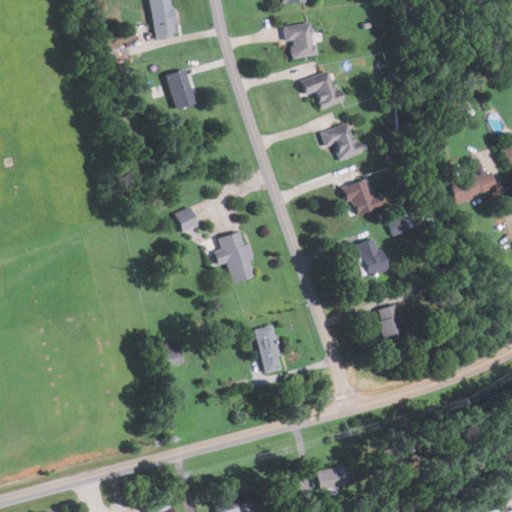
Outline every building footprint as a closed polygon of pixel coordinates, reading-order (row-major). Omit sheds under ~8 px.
[(174,34),(168,0),(146,0),(153,38),(174,34)] [(282,25),(287,58),(313,54),(308,21),(282,25)] [(162,74),(172,108),(192,102),(182,68),(162,74)] [(302,93),(313,90),(318,107),(338,101),(329,70),(298,78),(302,93)] [(317,130),(321,146),(333,143),(337,158),(356,153),(347,121),(317,130)] [(508,168),(511,165),(511,138),(496,150),(508,168)] [(488,171),(446,179),(450,199),(492,189),(488,171)] [(340,187),(351,215),(380,204),(376,193),(368,196),(361,179),(340,187)] [(194,225),(188,206),(173,211),(179,230),(194,225)] [(386,220),(390,233),(404,229),(400,215),(386,220)] [(214,236),(218,248),(211,250),(214,264),(224,261),(229,282),(253,275),(239,229),(214,236)] [(353,243),(363,275),(384,268),(374,236),(353,243)] [(372,310),(382,343),(403,337),(393,303),(372,310)] [(261,371),(278,367),(268,324),(251,328),(261,371)] [(155,344),(159,365),(180,361),(176,339),(155,344)] [(342,464),(312,470),(316,490),(346,484),(342,464)] [(239,511),(259,508),(256,490),(213,499),(215,511),(220,511),(239,511)]
